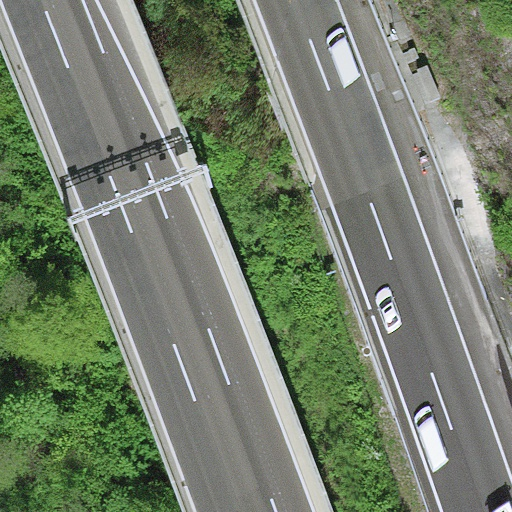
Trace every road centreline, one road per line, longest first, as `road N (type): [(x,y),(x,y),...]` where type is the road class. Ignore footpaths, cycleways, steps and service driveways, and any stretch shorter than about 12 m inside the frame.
road 1 (motorway): [(501,511),(297,0)]
road 2 (motorway): [(55,0),(254,511)]
